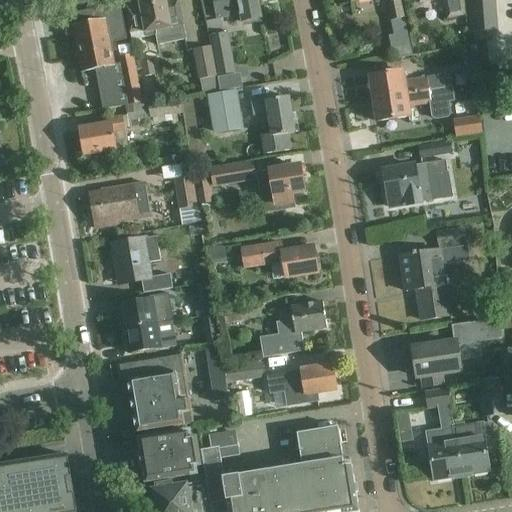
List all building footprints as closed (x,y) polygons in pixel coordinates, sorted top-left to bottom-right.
[(132,41),(147,38),(144,20),(181,13),(178,0),(168,0),(166,1),(165,0),(139,0),(140,2),(125,5),(132,41)] [(213,0),(218,19),(239,14),(239,16),(242,16),(243,22),(261,18),(257,0),(213,0)] [(399,0),(386,3),(390,22),(402,19),(399,0)] [(417,0),(418,5),(442,0),(445,16),(461,13),(458,0),(417,0)] [(496,30),(493,0),(469,0),(472,31),(492,30),(496,30)] [(66,37),(77,37),(125,27),(120,5),(65,15),(66,37)] [(187,39),(181,13),(144,20),(147,38),(155,36),(157,46),(187,39)] [(125,27),(77,37),(84,72),(95,70),(103,110),(125,106),(132,105),(144,103),(135,55),(117,58),(118,65),(114,66),(112,52),(117,51),(115,42),(127,40),(125,27)] [(212,47),(222,92),(230,90),(236,89),(242,88),(239,72),(235,73),(230,44),(212,47)] [(197,81),(199,80),(202,95),(222,92),(212,47),(192,50),(197,81)] [(141,63),(143,77),(155,75),(152,61),(141,63)] [(439,77),(427,79),(405,82),(403,70),(371,75),(374,98),(440,88),(439,77)] [(479,75),(480,89),(502,87),(501,73),(479,75)] [(452,86),(440,88),(374,98),(378,121),(411,116),(409,107),(431,104),(433,116),(436,119),(449,117),(451,113),(449,102),(455,102),(452,86)] [(222,92),(202,95),(203,97),(199,98),(202,110),(208,109),(213,135),(244,129),(236,89),(230,90),(222,92)] [(291,113),(288,97),(252,103),(254,114),(268,112),(272,134),(262,136),(265,154),(290,150),(287,134),(295,133),(294,132),(299,131),(296,112),(291,113)] [(150,117),(181,111),(179,100),(159,104),(159,103),(148,105),(150,117)] [(132,105),(134,121),(150,118),(150,117),(148,105),(145,105),(144,103),(132,105)] [(457,133),(480,129),(478,114),(454,118),(457,133)] [(126,132),(123,117),(111,119),(112,125),(80,130),(84,156),(117,151),(114,134),(126,132)] [(420,160),(453,155),(450,141),(418,147),(420,160)] [(154,156),(155,168),(186,166),(185,154),(154,156)] [(213,189),(256,182),(253,164),(210,171),(213,189)] [(408,206),(422,203),(443,199),(439,175),(430,177),(428,164),(415,166),(415,165),(383,171),(385,183),(382,183),(384,193),(387,192),(388,197),(389,197),(391,207),(408,204),(408,206)] [(288,202),(287,197),(292,196),(291,193),(304,191),(300,166),(256,174),(262,207),(288,202)] [(208,173),(194,175),(198,199),(212,196),(208,173)] [(181,178),(183,194),(195,192),(193,176),(181,178)] [(150,216),(145,184),(108,189),(109,192),(91,195),(96,229),(113,227),(112,223),(150,216)] [(235,213),(259,210),(255,188),(232,191),(235,213)] [(437,232),(440,251),(400,257),(405,291),(417,289),(421,321),(449,317),(442,265),(469,261),(465,228),(437,232)] [(120,284),(141,281),(143,294),(172,289),(170,277),(151,279),(148,262),(160,261),(156,237),(117,243),(119,256),(115,257),(120,284)] [(282,252),(281,242),(241,249),(244,269),(283,262),(286,278),(318,273),(318,268),(319,268),(318,258),(316,258),(314,247),(282,252)] [(511,310),(511,273),(500,274),(502,311),(511,310)] [(121,317),(123,330),(157,325),(173,322),(169,297),(122,305),(124,316),(121,317)] [(304,353),(301,333),(327,329),(323,301),(291,306),(292,309),(277,311),(279,323),(276,324),(278,336),(259,339),(263,360),(304,353)] [(260,303),(219,312),(222,326),(263,317),(260,303)] [(216,327),(215,318),(203,320),(204,329),(216,327)] [(499,319),(460,325),(462,342),(415,349),(419,377),(422,376),(423,387),(444,384),(442,373),(460,371),(459,360),(481,357),(479,341),(502,338),(499,319)] [(157,325),(123,330),(125,343),(128,342),(130,354),(177,346),(175,334),(159,337),(157,325)] [(205,351),(207,359),(221,357),(219,348),(205,351)] [(511,348),(499,350),(503,378),(511,376),(511,348)] [(183,353),(117,364),(126,417),(135,416),(137,433),(194,424),(183,353)] [(222,366),(221,357),(207,359),(208,368),(222,366)] [(226,383),(226,385),(264,379),(262,364),(224,370),(225,375),(226,383)] [(288,388),(304,385),(305,395),(337,390),(333,364),(266,375),(269,394),(288,391),(288,388)] [(210,377),(225,375),(224,370),(223,370),(222,366),(208,368),(210,377)] [(226,383),(225,375),(210,377),(211,386),(226,383)] [(479,382),(484,419),(503,416),(498,379),(479,382)] [(225,385),(226,385),(226,383),(211,386),(212,395),(227,392),(225,385)] [(451,407),(448,389),(424,392),(426,410),(438,409),(451,407)] [(228,401),(227,392),(212,395),(214,404),(228,401)] [(435,480),(463,476),(456,434),(455,434),(454,426),(451,407),(438,409),(442,431),(427,433),(430,449),(427,450),(429,462),(432,461),(435,480)] [(455,434),(456,434),(463,476),(490,471),(487,454),(497,452),(494,437),(491,437),(489,425),(484,426),(484,425),(464,428),(464,425),(454,426),(455,434)] [(211,511),(214,511),(227,510),(227,511),(359,511),(352,465),(344,466),(338,427),(297,434),(303,465),(224,478),(221,460),(240,456),(236,432),(209,436),(211,449),(201,450),(206,482),(211,511)] [(190,475),(188,467),(200,465),(196,438),(184,440),(183,433),(140,440),(142,456),(140,456),(142,467),(144,467),(146,482),(190,475)] [(0,511),(76,511),(75,500),(74,498),(77,497),(77,494),(74,477),(73,472),(70,472),(67,455),(64,455),(0,466),(0,511)] [(211,511),(206,482),(172,487),(172,483),(156,486),(156,490),(152,491),(155,507),(144,509),(144,511),(211,511)]
